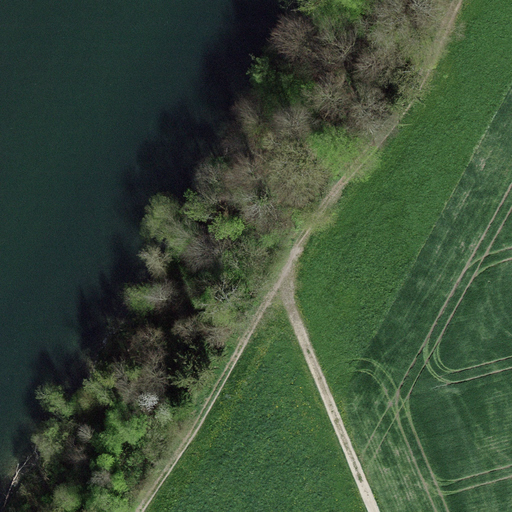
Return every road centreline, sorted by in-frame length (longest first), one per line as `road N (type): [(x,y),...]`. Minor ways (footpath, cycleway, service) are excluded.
road 1 (track): [(457,0),(408,103),(328,203),(282,280)]
road 2 (track): [(282,280),(136,511)]
road 3 (track): [(373,511),(282,280)]
